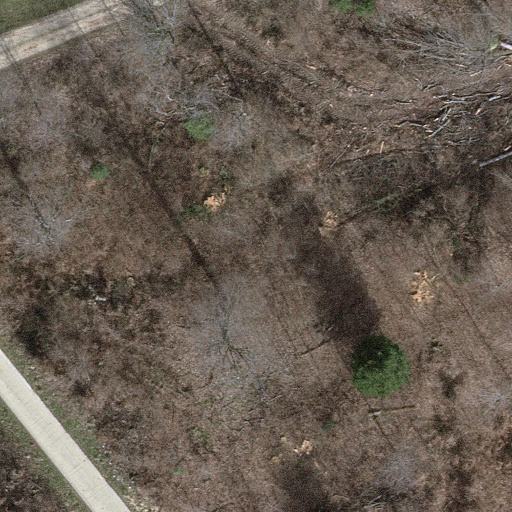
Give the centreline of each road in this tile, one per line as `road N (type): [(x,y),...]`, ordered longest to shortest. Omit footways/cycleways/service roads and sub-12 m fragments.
road 1 (track): [(0,75),(177,0)]
road 2 (unclassified): [(0,375),(112,511)]
